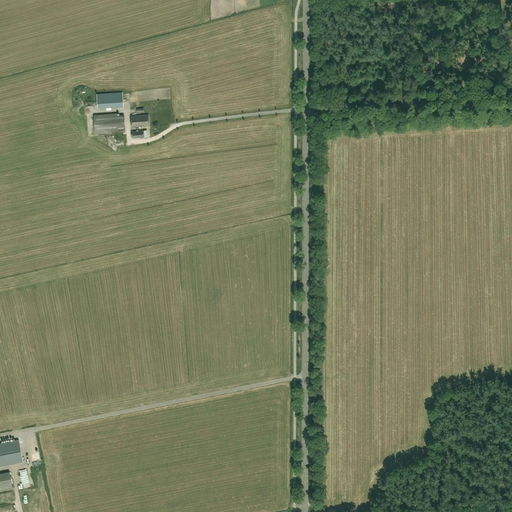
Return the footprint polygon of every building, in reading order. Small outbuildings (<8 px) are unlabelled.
[(122,92),(97,94),(97,104),(123,103),(122,92)] [(118,113),(94,115),(95,133),(125,131),(124,115),(118,115),(118,113)] [(150,126),(149,114),(131,116),(131,127),(150,126)] [(0,466),(23,462),(19,439),(0,443),(0,466)] [(32,454),(37,453),(33,439),(28,441),(32,454)] [(0,490),(13,488),(9,472),(0,473),(0,490)]
